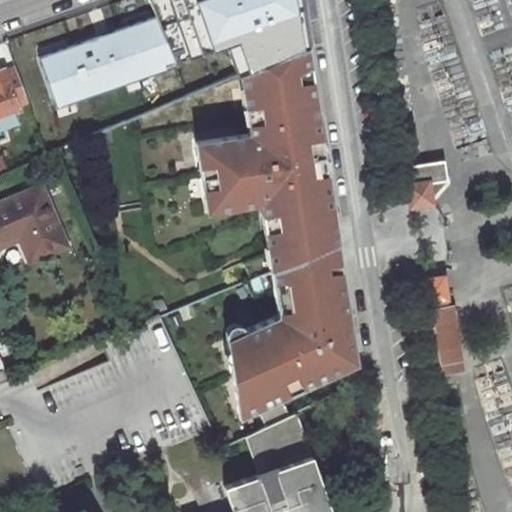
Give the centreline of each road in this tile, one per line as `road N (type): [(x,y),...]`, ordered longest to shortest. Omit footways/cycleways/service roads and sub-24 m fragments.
road 1 (tertiary): [(397,511),(329,0)]
road 2 (unknown): [(0,402),(14,398),(52,436),(63,437),(183,380)]
